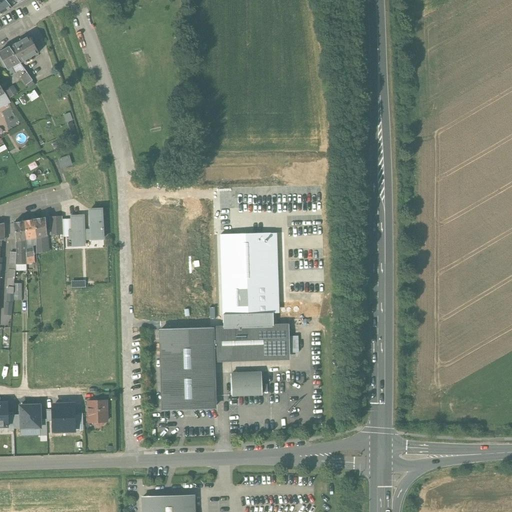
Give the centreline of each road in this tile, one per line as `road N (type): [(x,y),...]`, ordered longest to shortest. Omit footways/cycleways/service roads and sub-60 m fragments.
road 1 (track): [(69,0),(109,101),(122,172),(132,464)]
road 2 (primary): [(380,454),(373,0)]
road 3 (residential): [(380,454),(0,467)]
